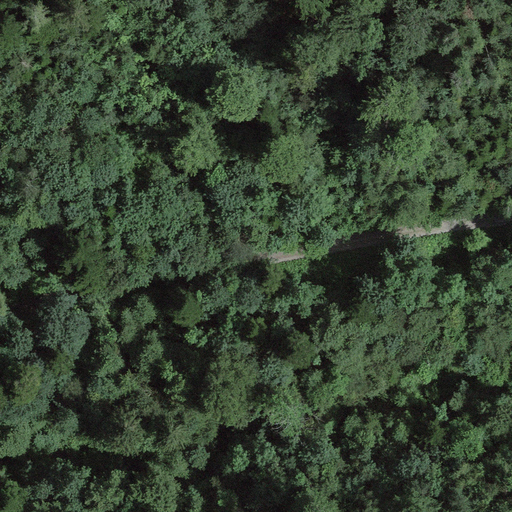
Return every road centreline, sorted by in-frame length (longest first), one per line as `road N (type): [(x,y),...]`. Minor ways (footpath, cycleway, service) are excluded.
road 1 (track): [(0,324),(58,297),(190,270),(511,220)]
road 2 (track): [(511,389),(221,449),(0,455)]
